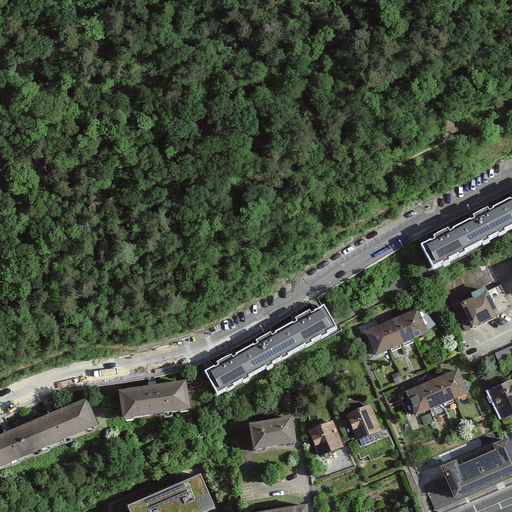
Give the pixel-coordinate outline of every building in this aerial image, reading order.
[(511,207),(471,228),(485,254),(511,239),(511,207)] [(471,228),(426,250),(439,276),(485,254),(471,228)] [(511,304),(503,283),(451,306),(465,337),(511,317),(511,304)] [(287,326),(300,350),(338,328),(324,304),(287,326)] [(424,312),(368,333),(379,362),(435,341),(424,312)] [(287,326),(246,349),(259,373),(300,350),(287,326)] [(246,349),(205,371),(218,395),(259,373),(246,349)] [(463,373),(409,395),(420,422),(474,399),(463,373)] [(185,382),(120,391),(124,416),(188,407),(185,382)] [(511,384),(492,394),(506,426),(511,423),(511,384)] [(39,423),(52,454),(104,432),(91,401),(39,423)] [(373,408),(348,418),(365,459),(390,449),(373,408)] [(291,416),(251,423),(255,447),(295,440),(291,416)] [(39,423),(0,439),(0,476),(52,454),(39,423)] [(334,423),(309,435),(323,463),(348,451),(334,423)] [(415,473),(430,508),(511,473),(511,443),(508,434),(415,473)] [(128,506),(130,511),(206,511),(216,508),(201,474),(128,506)]
